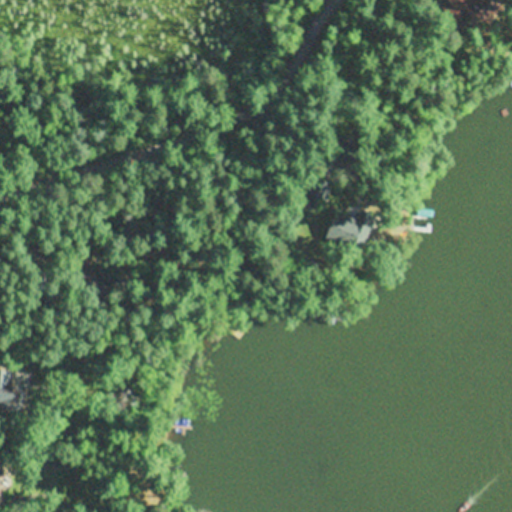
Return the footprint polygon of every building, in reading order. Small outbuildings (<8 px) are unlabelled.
[(490,0),(453,26),(442,9),(450,3),(448,0),(490,0)] [(331,182),(327,203),(294,197),(298,176),(331,182)] [(375,215),(363,244),(329,230),(336,214),(354,222),(360,209),(375,215)] [(53,271),(32,276),(31,272),(27,254),(48,248),(50,255),(53,271)] [(97,269),(100,270),(101,267),(106,270),(115,274),(112,281),(107,293),(104,297),(101,295),(80,285),(78,284),(79,282),(81,277),(87,264),(97,269)] [(0,369),(13,369),(12,406),(2,406),(0,405),(0,369)]
